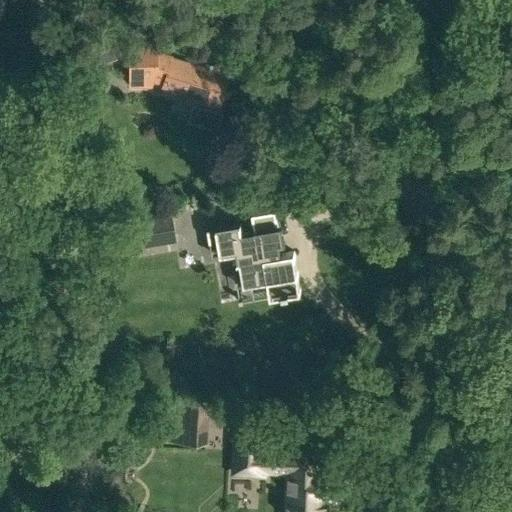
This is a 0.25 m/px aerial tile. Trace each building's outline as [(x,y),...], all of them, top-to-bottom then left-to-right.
[(28,24),(42,31),(51,12),(37,5),(28,24)] [(79,37),(92,67),(122,54),(109,24),(79,37)] [(188,101),(218,110),(228,78),(241,57),(228,48),(215,69),(174,56),(173,58),(159,54),(159,46),(131,47),(132,83),(153,83),(153,75),(167,79),(165,84),(191,92),(188,101)] [(72,202),(72,217),(101,216),(101,200),(72,202)] [(123,213),(128,246),(175,240),(170,206),(123,213)] [(269,277),(272,294),(272,295),(301,290),(295,250),(282,252),(281,242),(286,241),(283,223),(278,224),(276,209),(252,213),(255,229),(243,231),(241,222),(210,227),(212,240),(220,239),(222,251),(238,249),(239,260),(234,261),(238,282),(269,277)] [(313,295),(300,299),(305,316),(318,311),(313,295)] [(325,511),(326,511),(330,511),(332,510),(334,510),(336,508),(337,506),(338,504),(339,502),(339,501),(339,499),(338,497),(337,495),(336,494),(336,493),(332,491),(333,471),(326,471),(328,443),(290,441),(290,446),(266,444),(267,425),(237,424),(236,454),(234,454),(234,463),(250,464),(250,463),(266,464),(266,469),(282,470),(282,469),(294,470),(291,511),(325,511)]
